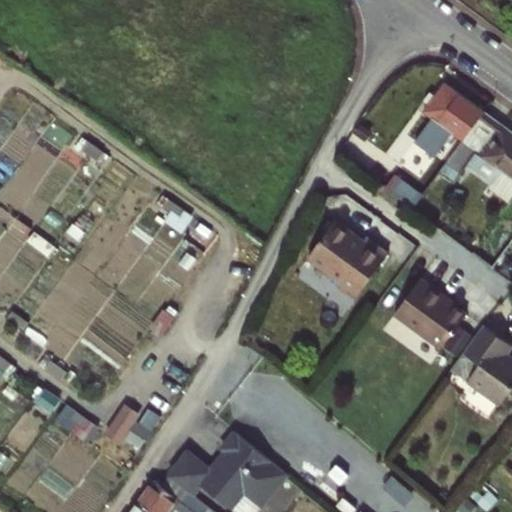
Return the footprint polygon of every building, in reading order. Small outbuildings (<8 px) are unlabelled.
[(463,141),(484,113),(446,85),(425,113),(438,122),(430,133),(446,144),(453,134),(463,141)] [(463,141),(439,175),(455,186),(469,165),(494,183),(501,173),(511,181),(511,133),(484,113),(463,141)] [(488,193),(508,207),(511,200),(511,181),(501,173),(494,183),(488,193)] [(396,176),(386,190),(413,210),(424,196),(396,176)] [(335,224),(308,261),(339,284),(336,288),(354,301),(387,256),(365,240),(362,244),(335,224)] [(433,291),(418,280),(392,316),(438,351),(463,317),(431,293),(433,291)] [(511,357),(507,354),(495,346),(501,337),(483,325),(451,369),(500,404),(509,392),(511,394),(511,357)] [(511,347),(511,345),(501,337),(495,346),(507,354),(511,347)] [(111,428),(141,447),(154,426),(139,417),(143,411),(127,401),(111,428)] [(244,511),(261,511),(292,467),(234,429),(212,461),(187,444),(169,472),(198,492),(203,485),(244,511)] [(211,511),(188,494),(168,478),(163,486),(155,480),(139,502),(151,511),(211,511)] [(151,511),(139,502),(132,511),(151,511)]
